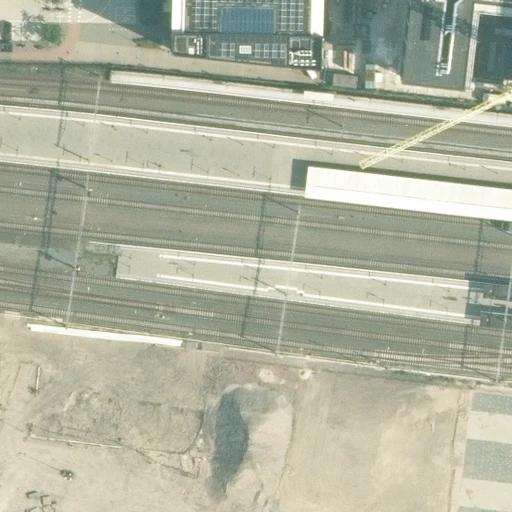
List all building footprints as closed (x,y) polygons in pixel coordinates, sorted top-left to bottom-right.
[(170,27),(170,50),(212,55),(291,63),(320,66),(321,31),(311,31),(311,0),(180,0),(180,27),(170,27)] [(511,0),(407,0),(398,77),(482,87),(511,90),(511,0)] [(0,369),(0,396),(9,398),(9,402),(11,402),(14,371),(0,369)] [(208,395),(205,426),(206,426),(207,422),(226,425),(225,428),(227,428),(231,398),(208,395)] [(231,398),(227,428),(229,429),(229,425),(247,427),(247,431),(249,431),(252,401),(231,398)] [(252,401),(249,431),(251,431),(251,428),(269,430),(268,433),(270,434),(274,403),(252,401)] [(274,403),(270,434),(272,434),(273,430),(290,433),(290,436),(292,436),(296,406),(274,403)] [(296,406),(292,436),(294,437),(294,433),(312,435),(311,439),(313,439),(317,409),(296,406)] [(317,409),(313,439),(315,439),(316,436),(333,438),(333,441),(335,442),(339,411),(317,409)] [(339,411),(335,442),(337,442),(337,438),(355,441),(355,444),(356,444),(360,414),(339,411)] [(360,414),(356,444),(358,445),(359,441),(377,443),(376,447),(378,447),(382,417),(360,414)] [(382,417),(378,447),(380,447),(380,444),(398,446),(398,449),(400,450),(403,419),(382,417)] [(403,419),(400,450),(402,450),(402,446),(421,449),(420,452),(422,452),(426,422),(403,419)] [(56,432),(50,482),(73,485),(71,503),(98,506),(99,496),(147,502),(155,434),(161,435),(161,433),(81,423),(80,435),(56,432)] [(0,489),(3,489),(10,430),(0,429),(0,489)] [(198,454),(191,511),(196,511),(198,502),(221,505),(219,511),(236,511),(240,484),(223,482),(226,457),(198,454)] [(240,484),(236,511),(242,511),(243,508),(264,510),(264,511),(280,511),(284,489),(267,487),(270,462),(243,459),(240,484)] [(284,489),(280,511),(325,511),(327,494),(310,492),(313,468),(287,464),(284,489)] [(327,494),(325,511),(369,511),(371,500),(354,498),(357,473),(330,470),(327,494)] [(371,500),(369,511),(414,511),(416,505),(398,503),(401,479),(374,475),(371,500)]
